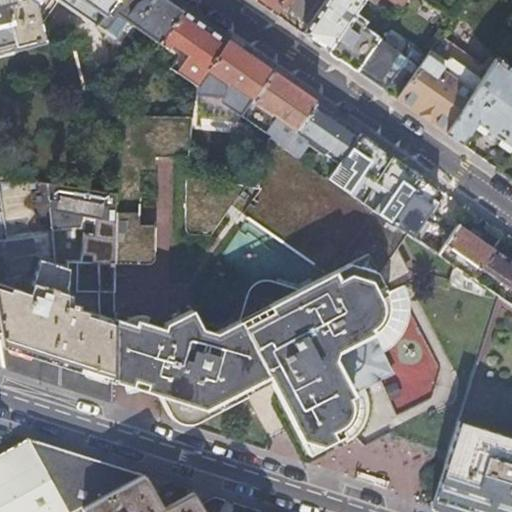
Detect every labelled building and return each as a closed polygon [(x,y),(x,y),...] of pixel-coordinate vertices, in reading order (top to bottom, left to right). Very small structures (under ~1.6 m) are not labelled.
[(0,0),(0,53),(21,44),(41,39),(38,19),(39,18),(92,55),(73,83),(97,100),(111,74),(114,76),(115,40),(92,24),(56,0),(0,0)] [(90,0),(89,6),(99,14),(109,0),(90,0)] [(166,0),(109,0),(99,14),(92,24),(115,40),(120,32),(127,23),(156,43),(158,42),(180,10),(166,0)] [(325,0),(321,6),(302,33),(313,41),(327,51),(354,12),(361,0),(325,0)] [(203,26),(180,10),(158,42),(164,46),(163,48),(172,54),(173,53),(176,54),(167,66),(194,84),(224,40),(203,26)] [(354,12),(327,51),(344,62),(356,71),(378,38),(379,37),(362,26),(366,20),(354,12)] [(378,38),(356,71),(366,78),(384,90),(406,58),(378,38)] [(240,52),(224,40),(194,84),(233,111),(244,94),(251,98),(268,71),(240,52)] [(447,63),(431,51),(397,100),(423,118),(444,133),(475,89),(445,67),(447,63)] [(38,54),(32,64),(42,71),(48,61),(38,54)] [(511,70),(496,59),(475,89),(444,133),(452,138),(460,144),(472,126),(483,134),(486,130),(494,135),(504,142),(502,146),(511,153),(511,70)] [(251,98),(239,116),(267,135),(282,146),(293,130),(312,102),(294,90),(268,71),(251,98)] [(48,104),(113,149),(114,119),(114,88),(109,87),(99,108),(62,82),(48,104)] [(312,102),(293,130),(307,140),(305,143),(320,153),(323,151),(336,160),(356,132),(332,116),(312,102)] [(114,119),(113,149),(113,191),(112,235),(112,243),(112,265),(142,265),(143,265),(144,265),(146,264),(147,264),(148,263),(148,262),(149,260),(149,259),(149,258),(150,231),(131,231),(131,205),(143,205),(144,168),(157,169),(157,160),(184,161),(189,120),(114,119)] [(68,141),(0,131),(0,161),(7,163),(5,176),(24,179),(25,166),(52,169),(50,183),(62,184),(68,141)] [(336,160),(326,176),(389,221),(419,177),(403,166),(374,145),(356,132),(336,160)] [(326,176),(284,147),(257,187),(239,213),(325,273),(365,254),(380,284),(405,271),(393,247),(404,231),(389,221),(326,176)] [(239,213),(257,187),(255,186),(183,170),(181,222),(181,223),(182,224),(182,226),(183,227),(184,228),(185,229),(186,229),(187,230),(206,235),(227,205),(239,213)] [(0,346),(3,368),(38,379),(89,395),(110,402),(110,376),(111,321),(78,310),(79,307),(73,305),(72,308),(66,306),(64,267),(51,263),(48,210),(62,212),(61,222),(59,222),(58,227),(77,230),(79,214),(103,218),(102,233),(112,235),(113,191),(62,184),(50,183),(24,179),(5,176),(0,175),(0,346)] [(419,177),(389,221),(404,231),(410,236),(411,235),(422,219),(426,213),(432,205),(427,202),(431,196),(436,188),(428,183),(419,177)] [(432,205),(426,213),(431,216),(440,202),(431,196),(427,202),(432,205)] [(422,219),(411,235),(415,238),(426,222),(422,219)] [(456,223),(435,253),(448,262),(455,251),(462,256),(459,261),(460,261),(456,267),(471,277),(478,267),(491,248),(474,236),(456,223)] [(111,290),(112,265),(112,243),(76,241),(75,289),(111,290)] [(282,246),(271,264),(293,278),(305,261),(282,246)] [(511,262),(491,248),(478,267),(511,291),(511,301),(510,305),(511,306),(511,262)] [(455,251),(448,262),(452,264),(456,267),(460,261),(459,261),(462,256),(455,251)] [(353,393),(390,374),(369,335),(374,332),(382,323),(386,312),(387,301),(385,295),(380,284),(365,254),(295,289),(265,279),(258,280),(255,281),(251,282),(246,287),(243,293),(235,320),(211,332),(197,328),(187,309),(156,325),(135,318),(134,323),(111,316),(111,321),(110,376),(110,380),(155,394),(163,410),(193,419),(267,381),(297,438),(318,445),(329,439),(340,435),(340,433),(344,431),(347,428),(353,419),(355,409),(355,403),(352,394),(353,393)] [(471,277),(456,267),(452,264),(447,282),(481,293),(483,287),(471,277)] [(442,461),(429,503),(458,511),(511,511),(511,437),(455,419),(442,461)] [(0,511),(72,511),(79,509),(142,474),(73,453),(26,438),(0,451),(0,511)] [(144,475),(142,474),(79,509),(80,511),(152,511),(190,492),(192,490),(181,487),(170,483),(153,493),(144,475)] [(190,492),(152,511),(260,511),(259,511),(257,511),(201,511),(197,505),(190,492)]
